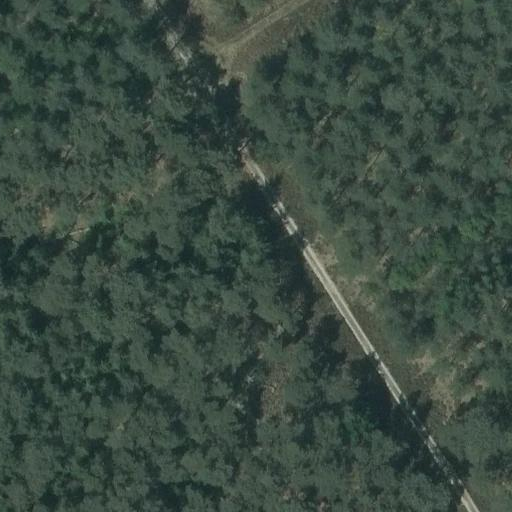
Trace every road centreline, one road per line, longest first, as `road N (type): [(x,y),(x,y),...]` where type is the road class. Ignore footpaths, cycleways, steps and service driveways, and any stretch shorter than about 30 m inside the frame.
road 1 (track): [(159,0),(481,511)]
road 2 (track): [(199,64),(303,0)]
